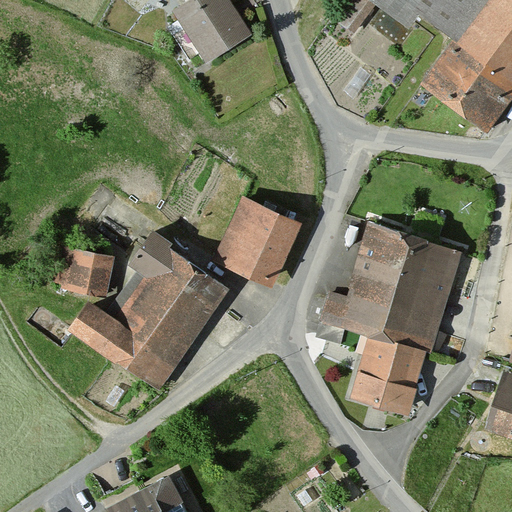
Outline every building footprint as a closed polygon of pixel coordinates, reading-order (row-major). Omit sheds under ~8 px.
[(247,35),(222,0),(188,0),(175,9),(209,60),(247,35)] [(482,117),(511,76),(511,0),(386,0),(449,46),(427,76),(482,117)] [(246,197),(220,255),(268,276),(294,219),(246,197)] [(400,406),(451,249),(372,222),(341,325),(377,336),(358,392),(400,406)] [(153,384),(224,284),(148,230),(77,330),(153,384)] [(101,263),(58,253),(50,286),(93,296),(101,263)] [(511,325),(503,358),(511,360),(511,325)] [(511,371),(510,371),(492,424),(511,430),(511,371)] [(186,511),(169,479),(103,511),(186,511)]
